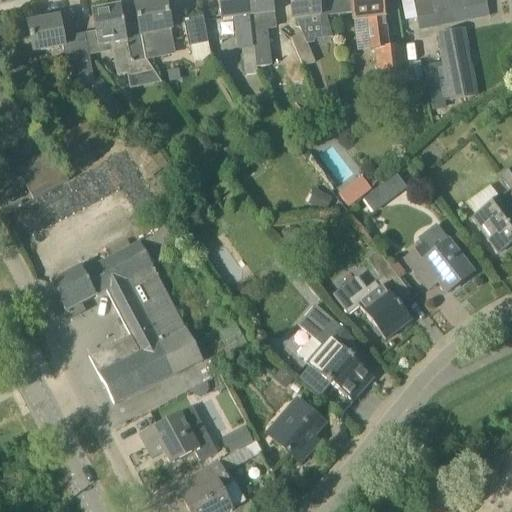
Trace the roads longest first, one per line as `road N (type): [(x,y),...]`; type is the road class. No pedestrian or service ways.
road 1 (residential): [(511,313),(461,345),(308,511)]
road 2 (residential): [(101,511),(76,453),(0,327)]
